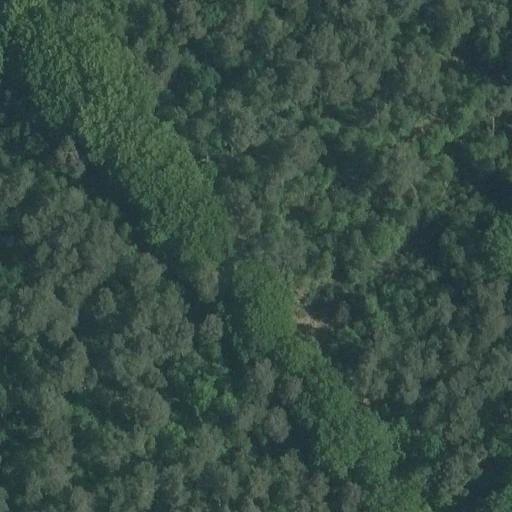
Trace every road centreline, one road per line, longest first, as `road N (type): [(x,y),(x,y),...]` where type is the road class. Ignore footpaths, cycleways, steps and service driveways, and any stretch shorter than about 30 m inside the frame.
road 1 (track): [(51,49),(372,480)]
road 2 (unknown): [(511,73),(388,149),(240,151),(115,129)]
